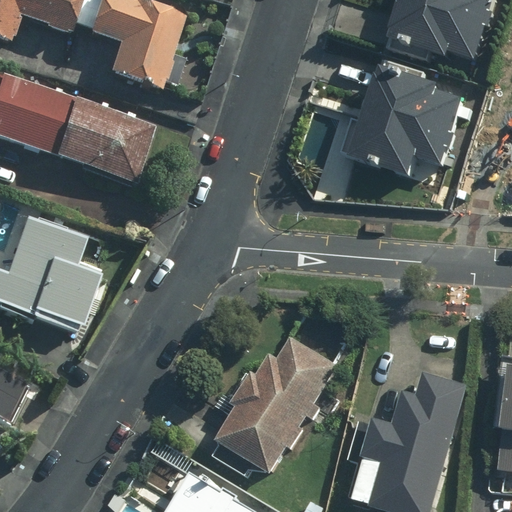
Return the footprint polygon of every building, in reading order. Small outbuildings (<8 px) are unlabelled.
[(0,0),(0,40),(17,47),(26,22),(76,40),(89,0),(0,0)] [(120,78),(166,93),(189,18),(132,0),(107,0),(96,36),(130,47),(120,78)] [(407,0),(394,42),(453,61),(456,51),(485,60),(503,0),(407,0)] [(448,82),(389,69),(366,167),(421,180),(426,161),(451,166),(466,102),(445,97),(448,82)] [(158,129),(0,77),(0,141),(140,186),(158,129)] [(32,224),(11,281),(0,277),(0,304),(87,336),(107,283),(84,274),(94,246),(32,224)] [(310,431),(305,428),(312,416),(320,421),(327,410),(319,405),(343,366),(297,339),(285,360),(277,355),(264,376),(260,374),(241,405),(245,407),(224,441),(277,473),(293,448),(298,451),(310,431)] [(0,371),(0,417),(15,426),(34,389),(0,371)] [(412,394),(403,426),(383,421),(360,501),(394,511),(435,511),(471,385),(430,374),(423,397),(412,394)] [(261,511),(201,476),(179,511),(261,511)]
